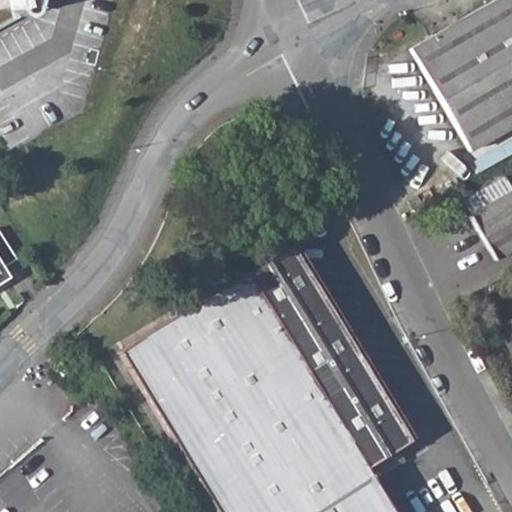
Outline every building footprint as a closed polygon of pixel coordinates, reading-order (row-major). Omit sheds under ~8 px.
[(14,0),(18,16),(24,20),(32,19),(35,14),(39,0),(14,0)] [(511,0),(494,0),(408,50),(467,151),(511,125),(511,0)] [(468,215),(510,192),(501,176),(459,200),(468,215)] [(511,190),(510,192),(468,215),(493,259),(511,248),(511,190)] [(0,233),(0,281),(8,277),(6,273),(19,265),(0,233)] [(290,253),(248,279),(245,273),(119,350),(216,511),(389,511),(363,467),(406,441),(290,253)] [(511,316),(495,326),(511,356),(511,316)]
